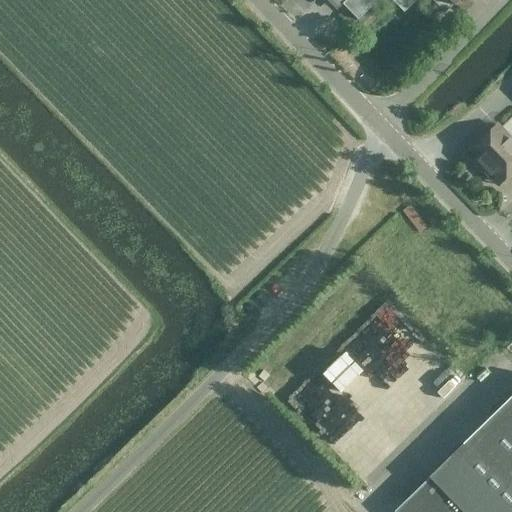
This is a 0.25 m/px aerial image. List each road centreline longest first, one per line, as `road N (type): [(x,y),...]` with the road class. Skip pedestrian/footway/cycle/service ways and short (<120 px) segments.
road 1 (track): [(79,511),(299,293),(345,211),(377,125)]
road 2 (tertiary): [(511,264),(256,0)]
road 3 (unknown): [(511,355),(377,489),(383,511)]
road 4 (unknown): [(377,125),(499,0)]
